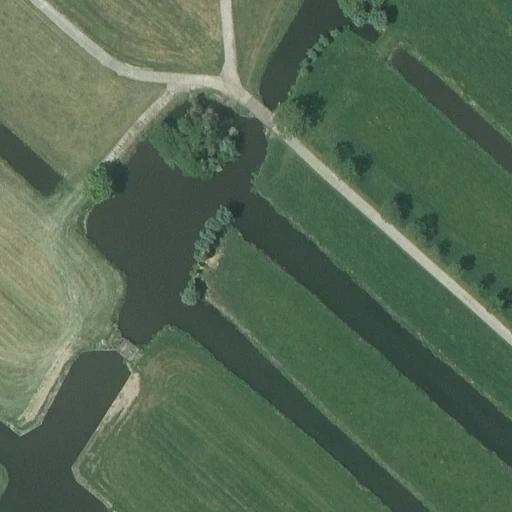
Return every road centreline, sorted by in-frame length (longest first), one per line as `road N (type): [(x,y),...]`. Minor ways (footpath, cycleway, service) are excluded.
road 1 (track): [(511,340),(249,105),(214,82),(125,72),(36,0)]
road 2 (track): [(188,79),(95,177)]
